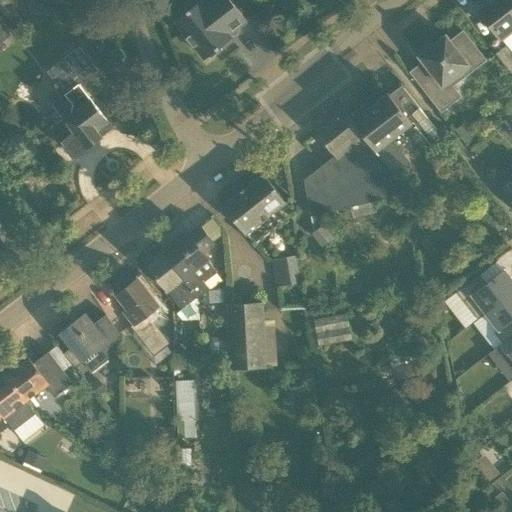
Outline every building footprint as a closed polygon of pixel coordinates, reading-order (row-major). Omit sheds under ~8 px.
[(24,0),(2,0),(0,2),(0,7),(6,15),(18,6),(24,0)] [(24,0),(18,6),(24,13),(28,18),(43,6),(37,0),(24,0)] [(196,47),(198,45),(208,57),(233,37),(231,34),(250,19),(235,0),(196,0),(176,16),(187,30),(184,32),(196,47)] [(502,41),(511,32),(511,10),(504,0),(487,0),(484,3),(485,5),(478,11),(502,41)] [(3,20),(0,22),(0,37),(10,30),(3,20)] [(486,60),(463,31),(450,41),(446,35),(433,45),(431,43),(419,52),(421,54),(419,56),(423,62),(410,72),(441,111),(461,96),(449,81),(468,66),(472,70),(486,60)] [(511,73),(511,72),(511,51),(507,45),(496,53),(511,73)] [(94,147),(99,142),(100,139),(102,137),(101,136),(113,127),(79,84),(97,69),(79,46),(47,71),(65,95),(76,109),(64,118),(51,129),(74,158),(76,156),(90,146),(94,147)] [(445,139),(402,85),(390,95),(388,93),(367,109),(363,104),(349,115),(345,110),(344,111),(407,193),(409,193),(395,176),(411,163),(391,138),(413,121),(433,148),(445,139)] [(377,213),(374,200),(407,193),(344,111),(316,132),(335,156),(306,178),(316,229),(323,223),(323,222),(321,212),(351,206),(353,217),(377,213)] [(454,129),(466,145),(478,137),(466,121),(454,129)] [(285,203),(262,174),(224,204),(255,243),(292,215),(290,199),(285,203)] [(511,202),(511,184),(503,191),(511,202)] [(322,245),(324,244),(333,236),(323,223),(316,229),(312,233),(322,245)] [(215,243),(200,225),(189,233),(189,232),(160,255),(196,299),(210,288),(205,282),(217,272),(202,254),(215,243)] [(196,299),(160,255),(147,265),(167,291),(168,291),(173,298),(182,309),(196,299)] [(281,303),(304,298),(296,256),(274,259),(281,303)] [(482,276),(480,273),(461,288),(469,299),(473,296),(486,312),(511,291),(511,277),(505,268),(487,282),(482,276)] [(149,293),(137,278),(134,280),(131,277),(125,282),(126,286),(116,294),(127,309),(123,312),(132,325),(131,326),(154,355),(170,343),(160,330),(172,321),(161,307),(162,306),(149,293)] [(511,291),(486,312),(499,328),(495,331),(503,342),(511,335),(511,291)] [(265,367),(263,319),(262,303),(228,305),(229,338),(224,338),(226,357),(230,357),(231,369),(265,367)] [(95,326),(93,324),(85,314),(61,333),(83,360),(92,371),(108,357),(107,346),(122,334),(106,314),(105,315),(107,317),(95,326)] [(317,321),(318,341),(349,341),(349,320),(317,321)] [(511,335),(503,342),(497,347),(506,358),(510,355),(511,357),(511,335)] [(210,358),(226,357),(224,338),(210,338),(210,358)] [(201,340),(187,341),(188,355),(202,354),(201,340)] [(74,384),(52,355),(49,351),(48,352),(51,356),(36,367),(33,363),(29,358),(6,376),(24,399),(48,381),(58,396),(74,384)] [(0,432),(9,425),(3,416),(24,399),(6,376),(0,380),(0,432)] [(178,421),(195,420),(193,380),(175,381),(178,421)] [(172,431),(158,432),(158,444),(172,444),(172,431)] [(29,451),(23,462),(43,471),(48,460),(29,451)] [(491,463),(481,470),(489,480),(499,473),(491,463)] [(246,511),(267,511),(266,494),(245,495),(246,511)] [(511,511),(511,503),(511,502),(500,510),(501,511),(511,511)]
